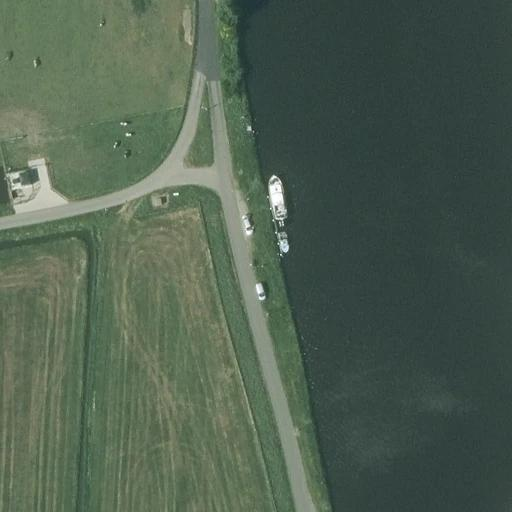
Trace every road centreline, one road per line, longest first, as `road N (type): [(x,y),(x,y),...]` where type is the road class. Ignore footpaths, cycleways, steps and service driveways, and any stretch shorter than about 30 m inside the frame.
road 1 (unclassified): [(303,511),(224,177)]
road 2 (unclassified): [(0,224),(99,204),(159,180)]
road 3 (unclassified): [(209,49),(186,137),(159,180)]
road 4 (unclassified): [(224,177),(209,49)]
